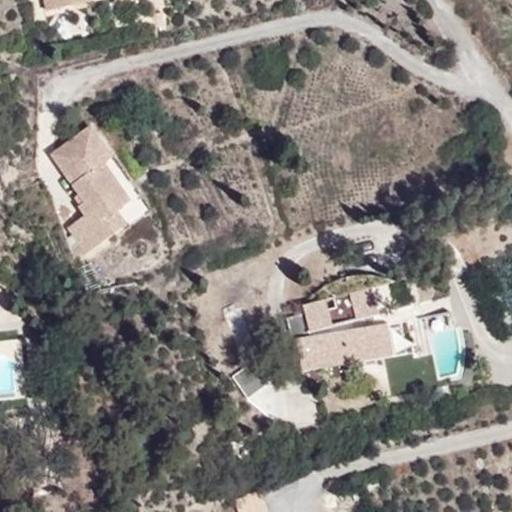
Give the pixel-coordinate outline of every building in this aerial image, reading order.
[(48,0),(53,16),(100,4),(99,0),(48,0)] [(143,241),(95,115),(44,156),(82,261),(143,241)] [(376,293),(303,314),(308,342),(294,348),(303,388),(398,370),(391,325),(382,328),(376,293)] [(0,391),(15,390),(11,343),(0,343),(0,391)] [(230,373),(245,395),(271,378),(257,355),(230,373)] [(237,511),(266,511),(259,493),(234,503),(237,511)]
